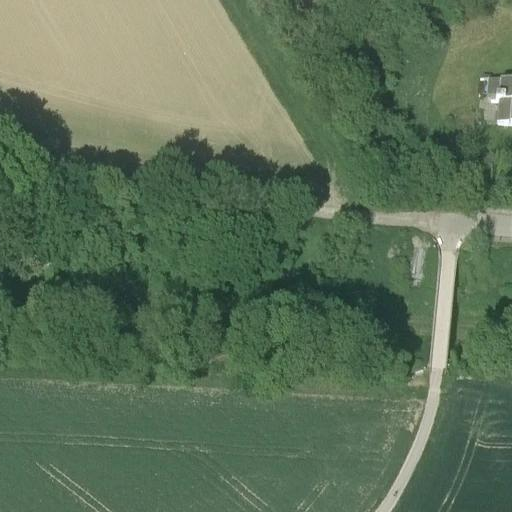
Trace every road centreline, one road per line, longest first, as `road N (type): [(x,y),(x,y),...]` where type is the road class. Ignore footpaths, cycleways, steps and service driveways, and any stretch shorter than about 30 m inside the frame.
road 1 (track): [(456,241),(133,196),(0,161)]
road 2 (unclassified): [(387,511),(427,430),(441,377),(456,241),(511,243)]
